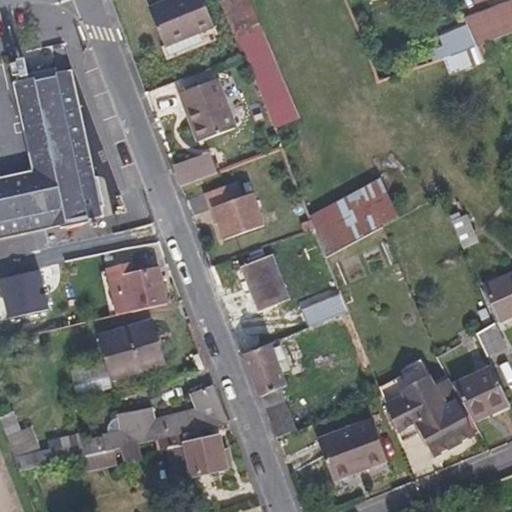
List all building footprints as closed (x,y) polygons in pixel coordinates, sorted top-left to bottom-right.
[(211,25),(201,0),(156,0),(146,4),(160,43),(189,32),(211,25)] [(225,0),(271,127),(296,119),(253,0),(225,0)] [(511,26),(511,0),(498,0),(461,16),(463,21),(471,40),(511,26)] [(471,40),(463,21),(439,29),(447,49),(471,40)] [(163,52),(193,41),(189,32),(160,43),(163,52)] [(26,73),(24,65),(21,52),(13,54),(17,75),(26,73)] [(55,66),(52,59),(24,65),(26,73),(55,66)] [(103,211),(71,62),(55,66),(26,73),(17,75),(13,76),(31,162),(0,169),(0,253),(48,243),(43,223),(103,211)] [(212,74),(177,88),(195,138),(230,125),(212,74)] [(211,167),(205,150),(171,162),(177,180),(211,167)] [(201,188),(206,204),(209,203),(220,234),(261,220),(249,187),(239,191),(234,176),(201,188)] [(303,216),(321,256),(400,220),(382,180),(303,216)] [(472,242),(461,214),(447,219),(459,247),(472,242)] [(271,255),(244,265),(258,304),(286,294),(271,255)] [(129,269),(126,257),(117,259),(120,271),(129,269)] [(120,271),(117,259),(106,262),(116,309),(128,306),(120,271)] [(163,299),(154,264),(129,269),(120,271),(128,306),(163,299)] [(511,308),(511,279),(507,269),(478,281),(493,316),(511,308)] [(344,308),(336,289),(297,305),(304,324),(344,308)] [(147,317),(96,332),(108,374),(160,360),(147,317)] [(500,343),(490,318),(470,329),(482,353),(500,343)] [(280,376),(270,347),(284,341),(281,333),(241,349),(254,386),(267,381),(280,376)] [(444,375),(432,352),(421,359),(433,381),(444,375)] [(504,400),(487,363),(448,381),(467,417),(504,400)] [(272,396),(267,381),(254,386),(260,401),(272,396)] [(100,448),(224,419),(211,385),(190,390),(195,410),(181,413),(180,408),(151,414),(148,402),(117,409),(118,412),(122,426),(100,431),(96,431),(97,434),(100,448)] [(410,403),(430,448),(467,431),(451,397),(438,403),(433,392),(410,403)] [(292,423),(280,393),(272,396),(260,401),(271,431),(292,423)] [(122,426),(118,412),(107,419),(101,427),(100,431),(122,426)] [(366,415),(310,436),(325,476),(381,456),(366,415)] [(217,463),(210,433),(178,441),(183,470),(217,463)] [(100,448),(97,434),(78,439),(82,452),(100,448)] [(183,470),(178,441),(157,445),(163,474),(183,470)]
